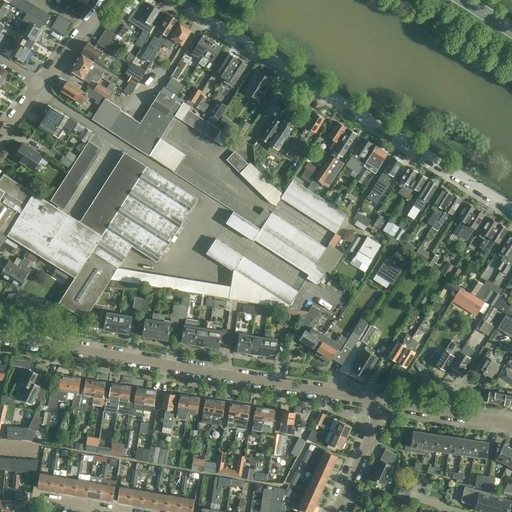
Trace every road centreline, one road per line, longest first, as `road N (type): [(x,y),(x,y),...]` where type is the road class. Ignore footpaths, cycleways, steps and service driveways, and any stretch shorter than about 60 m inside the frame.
road 1 (residential): [(511,207),(177,0)]
road 2 (residential): [(381,407),(0,340)]
road 3 (residential): [(511,429),(381,407)]
